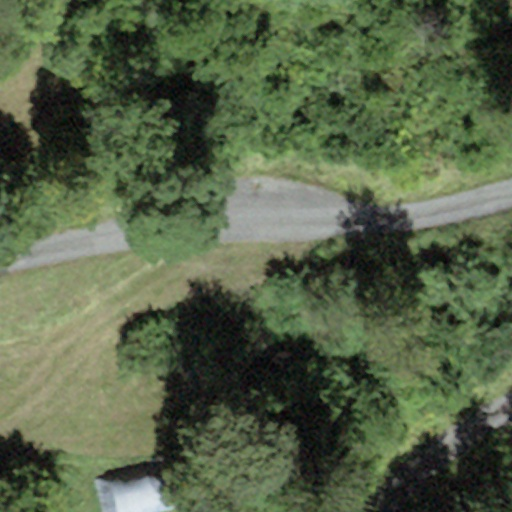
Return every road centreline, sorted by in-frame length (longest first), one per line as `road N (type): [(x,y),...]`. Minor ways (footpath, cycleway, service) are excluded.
road 1 (track): [(0,260),(117,238),(253,222),(399,218),(511,197)]
road 2 (track): [(511,407),(440,457),(387,511)]
